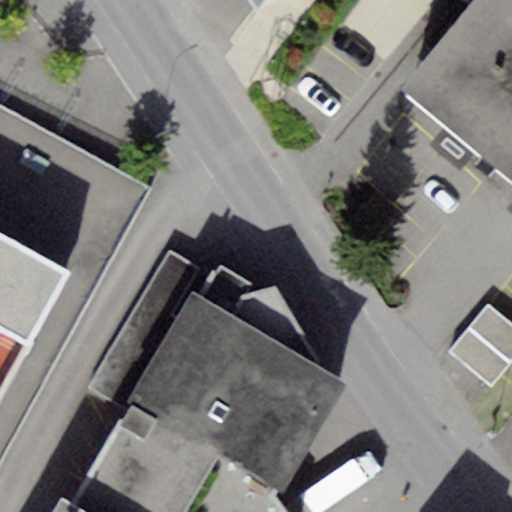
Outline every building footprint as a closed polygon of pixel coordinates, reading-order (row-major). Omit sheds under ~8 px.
[(511,0),(477,0),(472,8),(403,91),(511,180),(511,0)] [(0,216),(107,266),(147,178),(0,110),(0,216)] [(0,399),(69,274),(0,236),(0,399)] [(126,411),(71,506),(61,500),(53,511),(280,511),(271,499),(276,492),(345,386),(320,370),(277,287),(253,290),(219,267),(211,275),(172,252),(88,388),(126,411)] [(511,322),(488,302),(447,349),(490,386),(511,360),(511,322)]
